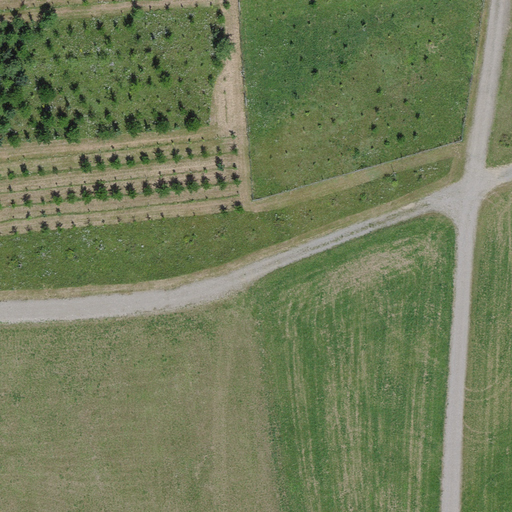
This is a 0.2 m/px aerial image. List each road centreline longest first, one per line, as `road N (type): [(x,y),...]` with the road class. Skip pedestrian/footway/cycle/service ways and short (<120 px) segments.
road 1 (track): [(2,310),(274,267),(511,166)]
road 2 (track): [(499,0),(469,178),(453,511)]
